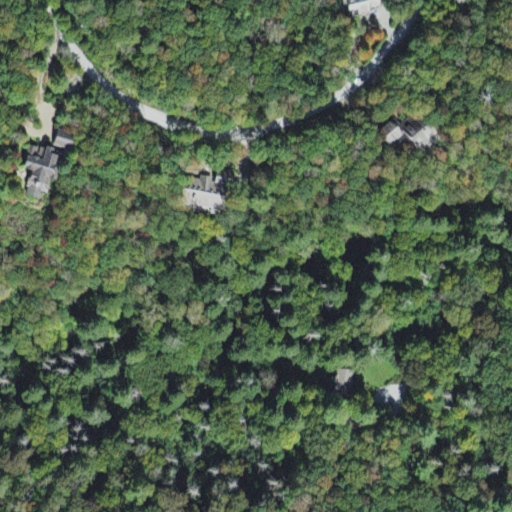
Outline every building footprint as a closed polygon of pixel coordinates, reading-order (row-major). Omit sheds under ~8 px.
[(343,0),(346,10),(348,9),(351,19),(383,10),(380,0),(343,0)] [(395,121),(378,136),(391,149),(403,138),(414,149),(420,143),(425,149),(437,138),(414,114),(400,126),(395,121)] [(55,149),(72,154),(77,137),(60,132),(55,149)] [(66,154),(31,146),(25,171),(33,173),(27,198),(45,203),(50,181),(59,183),(66,154)] [(219,219),(229,178),(216,174),(214,182),(200,178),(198,183),(190,181),(187,190),(183,189),(178,208),(219,219)] [(351,373),(334,372),(332,397),(349,398),(351,373)]
